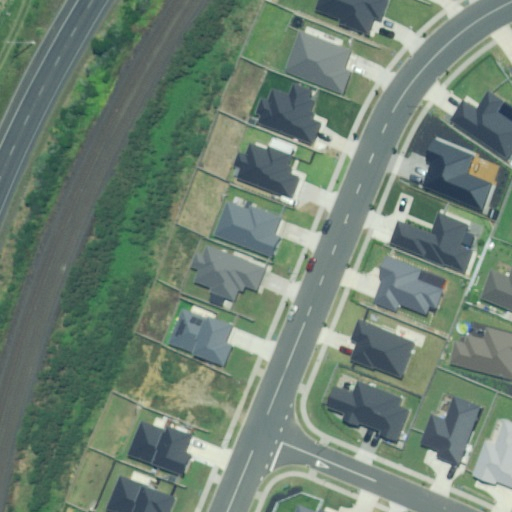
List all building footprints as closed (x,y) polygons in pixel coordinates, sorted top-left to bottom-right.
[(387,0),(320,0),(317,10),(343,20),(341,24),(368,34),(374,17),(380,19),(387,0)] [(350,51),(300,31),(284,72),(342,94),(350,74),(342,71),(350,51)] [(312,91),(294,84),(290,95),(273,89),(269,101),(262,98),(257,112),(263,114),(259,125),(311,145),(320,124),(307,119),(313,102),(309,100),(312,91)] [(464,102),(452,120),(509,157),(511,152),(511,120),(497,111),(503,102),(488,92),(476,111),(464,102)] [(433,164),(424,186),(480,209),(490,186),(466,177),(474,157),(433,140),(425,161),(433,164)] [(268,151),(250,144),(246,156),(239,153),(235,163),(242,166),(237,179),(279,196),(281,191),(293,195),(299,179),(288,175),(294,159),(269,149),(268,151)] [(227,203),(214,237),(271,258),(279,237),(274,236),(281,217),(249,205),(247,211),(227,203)] [(433,233),(397,221),(389,246),(464,270),(471,249),(462,246),(469,223),(440,214),(433,233)] [(265,268),(208,246),(204,257),(197,254),(192,266),(199,269),(195,280),(212,287),(210,293),(234,302),(239,290),(244,292),(247,286),(257,290),(265,268)] [(420,269),(388,257),(380,278),(382,279),(373,303),(396,311),(399,305),(425,315),(429,305),(435,307),(442,289),(416,279),(420,269)] [(511,274),(510,280),(492,272),(481,299),(511,311),(511,274)] [(207,320),(182,311),(169,343),(195,353),(195,355),(223,366),(230,347),(224,344),(230,327),(208,318),(207,320)] [(415,343),(358,321),(351,338),(358,341),(350,362),(374,371),(375,368),(402,378),(415,343)] [(457,340),(451,366),(511,379),(511,334),(487,329),(484,340),(468,336),(467,342),(457,340)] [(400,397),(359,382),(354,394),(336,388),(328,407),(347,415),(344,423),(357,428),(359,422),(382,431),(380,436),(396,442),(408,410),(397,406),(400,397)] [(479,408),(454,398),(446,421),(432,416),(422,443),(440,450),(437,457),(458,465),(479,408)] [(487,442),(474,476),(494,484),(496,480),(511,485),(511,422),(505,419),(495,445),(487,442)] [(143,425),(130,457),(182,477),(190,457),(182,454),(190,436),(169,428),(167,434),(143,425)] [(168,511),(175,496),(120,476),(107,511),(110,511),(168,511)]
